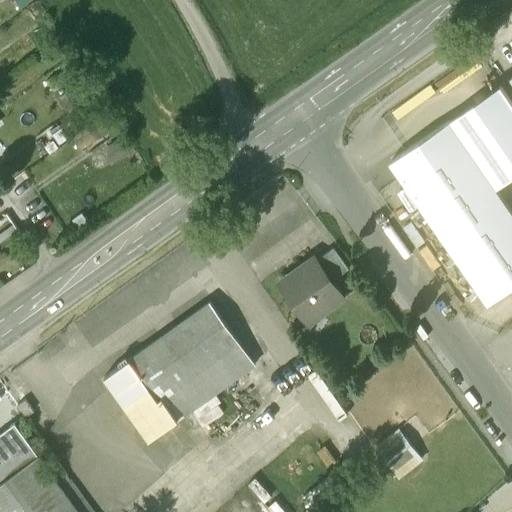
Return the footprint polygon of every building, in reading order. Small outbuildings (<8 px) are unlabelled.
[(511,105),(499,87),(449,121),(494,188),(511,175),(511,105)] [(449,121),(387,162),(483,304),(511,284),(511,213),(494,188),(449,121)] [(344,296),(315,255),(295,269),(298,273),(282,284),(307,319),(318,311),(319,313),(344,296)] [(210,301),(127,361),(148,389),(130,403),(129,401),(124,405),(150,441),(256,364),(210,301)] [(148,389),(127,361),(110,374),(129,401),(130,403),(148,389)] [(26,399),(17,406),(26,417),(35,410),(26,399)] [(0,480),(1,482),(39,454),(16,422),(0,433),(0,480)] [(401,473),(425,454),(400,422),(376,441),(401,473)] [(62,442),(79,464),(97,451),(80,428),(62,442)] [(179,460),(196,482),(214,467),(198,445),(179,460)] [(80,511),(39,454),(1,482),(0,480),(0,511),(80,511)] [(107,462),(87,473),(101,497),(120,486),(107,462)] [(141,511),(134,500),(115,511),(141,511)]
